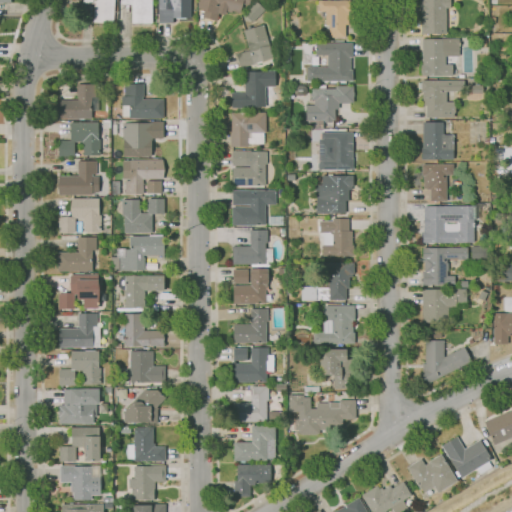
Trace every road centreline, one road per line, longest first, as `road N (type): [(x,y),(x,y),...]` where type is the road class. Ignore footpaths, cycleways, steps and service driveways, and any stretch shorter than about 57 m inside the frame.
road 1 (residential): [(27,55),(195,57),(202,511)]
road 2 (residential): [(48,0),(27,55),(22,99),(23,511)]
road 3 (residential): [(378,0),(391,434)]
road 4 (tertiary): [(511,373),(391,434),(265,511)]
